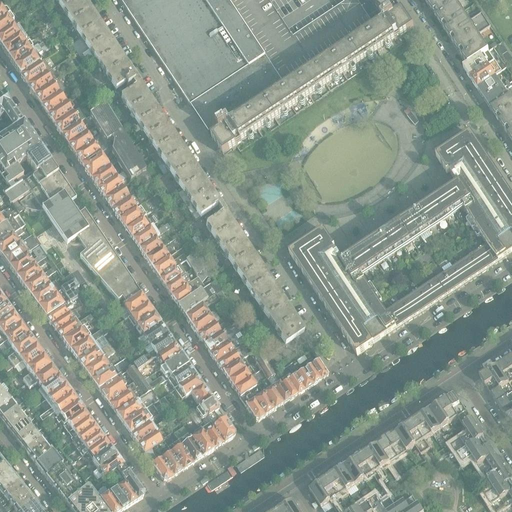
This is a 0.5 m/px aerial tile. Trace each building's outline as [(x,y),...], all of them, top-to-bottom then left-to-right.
[(140,86),(99,25),(82,0),(54,0),(115,92),(125,86),(127,89),(132,86),(134,90),(140,86)] [(245,0),(119,0),(223,156),(414,30),(392,0),(378,0),(286,62),(245,0)] [(454,0),(424,0),(424,1),(428,7),(431,5),(436,12),(433,14),(437,20),(441,26),(462,12),(454,0)] [(0,22),(9,16),(7,12),(11,10),(7,4),(0,8),(0,22)] [(478,36),(491,28),(479,11),(474,14),(476,18),(469,22),(462,12),(441,26),(442,26),(441,27),(445,33),(446,33),(450,39),(450,40),(454,46),(457,44),(461,51),(458,53),(462,59),(463,59),(467,65),(489,52),(478,36)] [(0,36),(13,27),(11,24),(14,22),(9,16),(0,22),(0,36)] [(0,47),(2,50),(23,35),(19,29),(16,31),(13,27),(0,36),(0,47)] [(8,59),(26,46),(24,43),(26,41),(26,40),(23,35),(2,50),(8,59)] [(21,78),(42,63),(37,57),(56,45),(54,41),(48,45),(40,50),(14,68),(21,78)] [(14,68),(40,50),(48,45),(45,42),(37,47),(33,50),(29,44),(26,46),(8,59),(14,68)] [(470,79),(495,63),(489,53),(489,52),(467,65),(467,66),(463,69),(470,79)] [(503,90),(494,77),(507,69),(501,59),(495,63),(470,79),(476,89),(478,91),(478,92),(485,102),(503,90)] [(27,87),(54,68),(52,66),(48,69),(49,69),(47,71),(42,63),(21,78),(27,87)] [(34,97),(55,83),(49,74),(55,70),(54,68),(27,87),(34,97)] [(41,107),(61,93),(55,83),(34,97),(41,107)] [(214,199),(175,140),(140,86),(134,90),(120,99),(130,115),(122,120),(126,125),(133,120),(182,192),(177,195),(195,222),(200,219),(200,220),(211,212),(216,219),(224,215),(219,207),(219,206),(216,200),(215,201),(214,199)] [(491,111),(509,99),(503,90),(485,102),(491,111)] [(47,117),(68,103),(61,93),(41,107),(47,117)] [(0,119),(4,116),(13,130),(22,123),(10,106),(11,106),(3,94),(0,96),(0,119)] [(511,97),(509,99),(491,111),(496,119),(499,117),(502,122),(503,123),(500,125),(504,131),(507,129),(511,136),(508,138),(511,143),(511,97)] [(72,114),(70,110),(74,107),(69,102),(68,103),(47,117),(54,127),(72,114)] [(146,173),(119,130),(104,107),(89,117),(102,138),(106,144),(111,141),(113,145),(112,153),(111,153),(115,159),(117,163),(130,183),(137,179),(146,173)] [(61,137),(79,124),(72,114),(54,127),(61,137)] [(418,123),(411,114),(407,116),(414,126),(418,123)] [(0,176),(2,179),(17,168),(26,162),(41,151),(41,150),(40,149),(34,140),(30,134),(24,126),(25,126),(24,124),(23,124),(22,123),(13,130),(14,130),(0,139),(0,176)] [(68,147),(86,134),(79,124),(61,137),(68,147)] [(74,157),(93,144),(86,134),(68,147),(74,157)] [(511,198),(504,187),(479,149),(479,148),(472,138),(470,136),(467,138),(440,156),(437,158),(438,161),(447,175),(451,173),(460,187),(451,193),(458,202),(463,210),(469,219),(466,222),(478,239),(481,237),(487,246),(499,263),(507,258),(508,257),(507,256),(511,252),(511,198)] [(108,146),(106,144),(102,138),(96,142),(93,144),(74,157),(84,171),(103,159),(100,155),(107,149),(108,146)] [(57,174),(51,165),(41,151),(26,162),(33,172),(24,179),(17,168),(2,179),(9,189),(3,193),(5,196),(4,196),(7,201),(9,204),(8,205),(10,207),(10,206),(11,206),(18,202),(24,197),(26,200),(19,204),(23,207),(26,210),(31,212),(35,213),(39,213),(42,212),(66,248),(69,245),(73,247),(96,231),(95,230),(96,230),(84,213),(78,217),(69,204),(75,200),(58,174),(57,174)] [(91,181),(109,168),(117,163),(115,159),(107,165),(103,159),(84,171),(91,181)] [(97,190),(116,178),(109,168),(91,181),(97,190)] [(123,188),(119,183),(126,179),(123,173),(116,178),(97,190),(104,200),(122,189),(123,188)] [(152,184),(146,173),(137,179),(144,189),(152,184)] [(111,211),(129,199),(122,189),(104,200),(111,211)] [(463,210),(458,202),(451,193),(443,198),(444,200),(454,216),(463,210)] [(454,216),(444,200),(443,198),(435,203),(447,221),(454,216)] [(118,221),(135,210),(143,205),(140,201),(136,204),(133,205),(129,199),(111,211),(118,221)] [(447,221),(435,203),(427,209),(438,226),(447,221)] [(125,231),(145,217),(152,213),(146,204),(136,210),(135,210),(118,221),(125,231)] [(438,226),(427,209),(418,215),(430,232),(438,226)] [(0,243),(25,226),(15,212),(11,214),(14,219),(13,220),(0,228),(0,243)] [(0,228),(13,220),(10,215),(7,217),(3,212),(0,214),(0,228)] [(300,328),(260,267),(224,214),(224,215),(216,219),(205,227),(266,320),(258,325),(276,352),(284,347),(285,347),(304,334),(300,328)] [(430,232),(418,215),(409,221),(421,238),(430,232)] [(131,241),(152,227),(145,217),(125,231),(131,241)] [(421,238),(409,221),(400,226),(412,243),(421,238)] [(155,240),(159,237),(162,235),(155,225),(152,227),(131,241),(134,245),(134,244),(138,250),(155,240)] [(21,244),(17,238),(28,231),(26,228),(27,228),(25,226),(0,243),(0,256),(1,258),(21,244)] [(412,243),(400,226),(392,232),(403,249),(412,243)] [(140,296),(105,245),(96,231),(73,247),(76,247),(79,247),(82,247),(86,253),(79,258),(117,303),(122,299),(126,305),(140,296)] [(403,249),(392,232),(383,238),(394,255),(403,249)] [(395,331),(384,315),(372,296),(360,278),(348,261),(341,266),(331,252),(335,249),(326,235),(325,236),(324,233),(321,235),(320,235),(293,253),(290,256),(292,258),(291,258),(298,269),(299,268),(355,354),(355,353),(357,357),(360,355),(360,356),(371,349),(370,349),(372,348),(372,345),(386,336),(388,337),(388,336),(395,331)] [(190,243),(188,240),(184,234),(179,237),(186,246),(190,243)] [(27,257),(40,248),(32,236),(21,244),(1,258),(9,269),(27,257)] [(394,255),(383,238),(375,243),(386,260),(394,255)] [(145,260),(162,249),(167,245),(172,242),(170,239),(165,242),(164,242),(161,244),(160,246),(155,240),(138,250),(145,260)] [(186,261),(196,254),(197,254),(196,253),(190,243),(186,246),(183,248),(180,251),(178,252),(173,255),(176,259),(186,252),(186,253),(173,262),(170,257),(168,259),(151,269),(151,270),(153,274),(154,273),(158,280),(175,270),(175,269),(175,268),(186,261)] [(386,260),(375,243),(366,249),(377,266),(386,260)] [(499,263),(487,246),(479,252),(490,269),(499,263)] [(151,269),(168,259),(162,249),(145,260),(151,269)] [(207,255),(203,249),(196,253),(197,254),(196,254),(200,260),(207,255)] [(377,266),(366,249),(357,255),(368,272),(377,266)] [(490,269),(479,252),(470,258),(481,275),(490,269)] [(202,263),(200,260),(196,254),(186,261),(191,271),(202,263)] [(368,272),(357,255),(348,261),(360,278),(368,272)] [(41,277),(37,270),(47,264),(51,270),(54,268),(50,263),(50,262),(46,256),(41,259),(40,261),(38,263),(38,264),(34,266),(16,279),(24,289),(41,277)] [(16,279),(34,266),(27,257),(9,269),(16,279)] [(481,275),(470,258),(462,263),(473,280),(481,275)] [(207,271),(202,263),(191,271),(197,279),(202,276),(201,275),(207,271)] [(473,280),(462,263),(453,269),(464,286),(473,280)] [(48,287),(44,281),(53,274),(58,281),(61,279),(56,272),(54,268),(51,270),(41,277),(24,289),(31,299),(48,287)] [(464,286),(453,269),(444,275),(455,292),(464,286)] [(165,290),(181,278),(175,270),(158,280),(165,290)] [(170,298),(191,283),(185,275),(181,278),(165,290),(170,298)] [(455,292),(444,275),(436,280),(447,297),(455,292)] [(68,285),(74,281),(71,276),(65,280),(68,285)] [(184,318),(221,293),(220,291),(218,287),(215,283),(205,289),(201,284),(205,281),(202,276),(197,279),(191,283),(170,298),(184,318)] [(447,297),(436,280),(428,286),(439,302),(447,297)] [(78,299),(79,298),(74,290),(79,287),(74,281),(68,285),(60,290),(62,292),(38,309),(46,320),(70,304),(77,300),(77,299),(78,299)] [(38,309),(62,292),(60,290),(55,282),(49,287),(48,287),(31,299),(38,309)] [(439,302),(428,286),(419,291),(430,308),(439,302)] [(430,308),(419,291),(410,298),(421,314),(430,308)] [(208,316),(204,310),(206,309),(211,306),(211,307),(219,302),(223,302),(226,300),(221,293),(184,318),(188,324),(190,328),(191,328),(196,336),(213,325),(214,324),(219,321),(214,312),(208,316)] [(129,318),(147,306),(140,296),(126,305),(122,307),(122,308),(127,315),(125,315),(122,317),(124,321),(129,318)] [(421,314),(410,298),(402,303),(413,320),(421,314)] [(413,320),(402,303),(392,309),(404,326),(413,320)] [(51,328),(69,315),(67,312),(73,308),(70,304),(46,320),(51,328)] [(0,325),(14,316),(10,311),(7,306),(0,310),(0,325)] [(79,319),(77,316),(85,310),(83,306),(69,315),(51,328),(57,336),(75,322),(79,319)] [(136,328),(153,316),(147,306),(129,318),(136,328)] [(404,326),(392,309),(384,315),(395,331),(404,326)] [(0,341),(21,326),(14,316),(0,325),(0,341)] [(142,337),(160,326),(153,316),(136,328),(142,337)] [(80,331),(86,327),(93,322),(90,318),(78,326),(75,322),(57,336),(62,343),(80,331)] [(220,334),(224,332),(227,330),(223,325),(217,329),(213,325),(196,336),(203,346),(220,334)] [(11,349),(29,337),(21,326),(0,341),(0,347),(7,343),(11,349)] [(137,371),(174,346),(160,326),(142,337),(143,337),(137,341),(148,356),(144,359),(143,359),(133,366),(134,367),(137,371)] [(210,356),(228,344),(228,343),(230,341),(239,335),(245,331),(243,327),(236,332),(228,338),(224,332),(220,334),(203,346),(210,356)] [(103,362),(115,354),(103,337),(110,332),(107,328),(104,330),(103,330),(88,341),(70,353),(91,383),(109,370),(103,362)] [(70,353),(88,341),(80,331),(62,343),(70,353)] [(215,364),(238,350),(234,345),(242,340),(239,335),(230,341),(228,343),(228,344),(210,356),(215,364)] [(6,369),(36,347),(29,337),(11,349),(15,355),(3,364),(6,369)] [(163,368),(181,356),(174,346),(137,371),(144,381),(148,378),(142,369),(156,358),(163,368)] [(27,370),(44,358),(36,347),(6,369),(5,370),(7,373),(13,368),(14,370),(22,364),(27,370)] [(240,363),(235,356),(241,353),(244,351),(242,347),(238,350),(215,364),(222,374),(240,363)] [(259,423),(291,402),(280,387),(274,377),(269,368),(261,356),(257,351),(250,356),(258,369),(261,373),(266,381),(262,384),(266,390),(268,392),(262,396),(257,388),(239,399),(254,422),(255,422),(258,423),(259,423)] [(328,377),(318,362),(313,365),(311,362),(311,361),(307,355),(304,357),(309,363),(321,381),(328,377)] [(167,381),(188,367),(181,356),(163,368),(159,371),(163,377),(152,384),(148,378),(144,381),(151,392),(152,391),(164,383),(167,381)] [(511,357),(497,367),(509,385),(511,382),(511,357)] [(26,386),(51,368),(44,358),(27,370),(31,376),(23,381),(26,386)] [(228,383),(250,369),(250,368),(244,360),(240,363),(222,374),(228,383)] [(284,370),(278,362),(269,368),(274,377),(281,372),(284,370)] [(321,381),(309,363),(305,365),(308,369),(303,371),(314,386),(321,381)] [(151,392),(144,381),(137,371),(134,367),(126,373),(136,387),(143,397),(151,392)] [(174,391),(195,377),(188,367),(167,381),(174,391)] [(509,385),(497,367),(488,373),(489,375),(480,381),(491,397),(509,385)] [(42,391),(59,379),(51,368),(26,386),(29,390),(37,385),(41,390),(42,391)] [(233,391),(261,373),(258,369),(252,372),(250,369),(228,383),(233,391)] [(98,392),(116,380),(109,370),(91,383),(98,392)] [(314,386),(303,371),(298,375),(296,372),(293,374),(305,392),(314,386)] [(257,388),(262,384),(266,381),(261,373),(233,391),(239,399),(257,388)] [(305,392),(293,374),(292,375),(294,378),(291,380),(289,376),(285,379),(298,397),(305,392)] [(179,403),(191,396),(202,388),(195,377),(174,391),(179,398),(177,399),(179,403)] [(108,406),(129,392),(126,389),(127,388),(120,378),(116,380),(98,392),(105,402),(108,406)] [(45,401),(65,387),(59,379),(42,391),(41,390),(38,392),(45,401)] [(298,397),(285,379),(281,381),(283,385),(280,387),(291,402),(298,397)] [(0,390),(2,390),(9,384),(7,382),(0,388),(0,387),(0,390)] [(511,389),(509,385),(491,397),(511,428),(511,389)] [(51,410),(71,396),(65,387),(45,401),(51,410)] [(115,417),(143,397),(136,387),(135,387),(136,387),(129,392),(108,406),(115,417)] [(211,401),(202,388),(191,396),(199,409),(211,401)] [(123,426),(159,402),(157,399),(152,391),(151,392),(143,397),(115,417),(123,426)] [(162,400),(170,394),(168,391),(160,396),(162,399),(162,400)] [(0,410),(11,402),(7,396),(0,401),(0,410)] [(57,418),(77,405),(71,396),(51,410),(37,420),(40,425),(43,429),(47,426),(44,422),(54,415),(57,418)] [(461,404),(459,405),(453,396),(447,401),(458,419),(463,427),(472,421),(461,404)] [(218,411),(211,401),(199,409),(198,410),(194,412),(195,412),(189,416),(189,415),(189,416),(197,426),(203,422),(202,421),(204,419),(205,421),(207,420),(218,412),(218,411)] [(458,419),(447,401),(438,407),(444,415),(450,424),(458,419)] [(0,421),(17,409),(11,402),(0,410),(0,421)] [(152,407),(159,402),(123,426),(130,436),(150,423),(159,417),(152,407)] [(0,421),(5,428),(23,414),(25,412),(29,410),(23,403),(20,405),(17,409),(0,421)] [(63,427),(83,413),(77,405),(57,418),(60,423),(63,427)] [(450,424),(444,415),(438,407),(429,412),(441,430),(450,424)] [(26,421),(29,419),(33,416),(30,412),(29,410),(25,412),(30,417),(27,420),(23,414),(5,428),(10,434),(26,421)] [(234,435),(224,420),(218,412),(207,420),(224,445),(233,439),(233,440),(234,439),(234,437),(234,434),(234,435)] [(441,430),(429,412),(421,418),(432,436),(441,430)] [(68,434),(89,420),(83,413),(63,427),(68,434)] [(424,441),(432,436),(421,418),(395,435),(407,453),(415,447),(421,456),(430,449),(424,441)] [(224,445),(207,420),(205,421),(204,419),(202,421),(203,422),(206,427),(200,431),(214,452),(224,445)] [(72,443),(94,427),(89,420),(68,434),(72,440),(71,440),(72,443)] [(15,440),(31,427),(26,421),(10,434),(15,440)] [(495,455),(489,447),(489,446),(487,447),(482,440),(484,439),(472,421),(463,427),(469,435),(452,447),(463,465),(472,459),(477,467),(495,455)] [(137,446),(157,432),(167,426),(164,422),(154,428),(150,423),(130,436),(137,446)] [(20,447),(36,434),(31,427),(15,440),(20,447)] [(77,451),(99,435),(94,427),(72,443),(71,444),(77,451)] [(214,452),(200,431),(193,436),(188,429),(184,431),(187,435),(203,459),(214,452)] [(164,442),(163,440),(157,432),(137,446),(144,456),(153,450),(163,443),(164,442)] [(24,453),(41,440),(36,434),(20,447),(24,453)] [(84,458),(104,442),(99,435),(77,451),(82,459),(84,458)] [(203,459),(187,435),(178,441),(178,442),(193,466),(203,459)] [(407,453),(395,435),(387,441),(398,458),(407,453)] [(30,460),(46,446),(41,440),(24,453),(29,459),(30,460)] [(398,458),(387,441),(378,446),(390,464),(398,458)] [(92,462),(110,449),(104,442),(84,458),(89,464),(92,462)] [(193,466),(178,442),(167,449),(183,473),(193,466)] [(183,473),(167,449),(163,443),(153,450),(158,456),(159,457),(174,479),(183,473)] [(34,466),(50,454),(51,453),(46,446),(30,460),(34,466)] [(381,469),(390,464),(378,446),(353,463),(364,481),(372,476),(378,484),(387,478),(381,469)] [(98,472),(116,458),(110,449),(92,462),(98,472)] [(163,482),(164,483),(167,483),(174,479),(159,457),(158,456),(153,450),(144,456),(163,482)] [(265,458),(260,451),(236,467),(241,474),(265,458)] [(57,459),(52,452),(50,454),(34,466),(40,472),(57,459)] [(483,475),(501,464),(495,455),(477,467),(483,475)] [(111,477),(116,473),(123,468),(116,458),(98,472),(92,476),(97,482),(100,485),(105,481),(111,477)] [(62,465),(57,459),(40,472),(45,479),(60,467),(62,465)] [(364,481),(353,463),(344,469),(356,487),(364,481)] [(489,484),(506,473),(501,464),(483,475),(489,484)] [(0,478),(10,471),(5,465),(0,468),(0,478)] [(66,506),(81,493),(60,467),(45,479),(66,506)] [(134,483),(123,468),(116,473),(127,487),(134,483)] [(235,475),(231,469),(204,488),(207,493),(209,493),(211,493),(214,490),(217,495),(231,485),(228,481),(233,478),(234,477),(235,475)] [(356,487),(344,469),(335,475),(347,493),(356,487)] [(0,488),(15,477),(10,471),(0,478),(0,488)] [(138,503),(127,487),(116,473),(111,477),(116,484),(117,483),(119,485),(115,488),(129,508),(137,503),(138,503)] [(511,484),(510,482),(511,481),(506,473),(489,484),(494,492),(485,498),(494,511),(502,511),(511,505),(511,484)] [(348,511),(339,498),(347,493),(335,475),(309,492),(321,510),(330,504),(335,511),(348,511)] [(0,491),(4,496),(20,484),(15,477),(0,488),(0,491)] [(143,496),(139,490),(134,483),(127,487),(138,503),(142,500),(142,499),(143,498),(143,496)] [(9,503),(25,490),(20,484),(4,496),(9,503)] [(106,511),(95,496),(89,488),(81,493),(66,506),(70,511),(106,511)] [(123,511),(129,508),(115,488),(106,493),(119,511),(123,511)] [(13,509),(30,496),(25,490),(9,503),(13,509)] [(119,511),(106,493),(104,490),(102,490),(99,493),(99,494),(95,496),(106,511),(119,511)] [(15,511),(22,511),(35,502),(30,496),(13,509),(15,511)] [(373,511),(381,506),(376,497),(353,511),(373,511)] [(421,511),(412,498),(404,503),(395,509),(390,501),(381,506),(373,511),(421,511)] [(35,511),(40,509),(35,502),(22,511),(35,511)] [(299,511),(293,503),(279,511),(299,511)]
